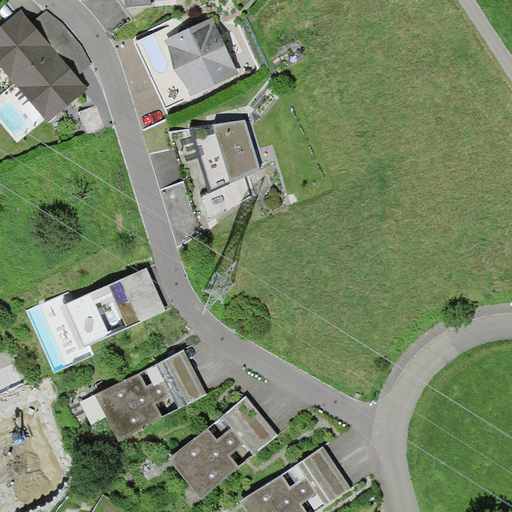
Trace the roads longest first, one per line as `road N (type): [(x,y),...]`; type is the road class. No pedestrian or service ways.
road 1 (residential): [(389,431),(218,337),(185,299),(96,35),(57,0)]
road 2 (unclassified): [(389,431),(409,374),(431,350),(480,326),(511,322)]
